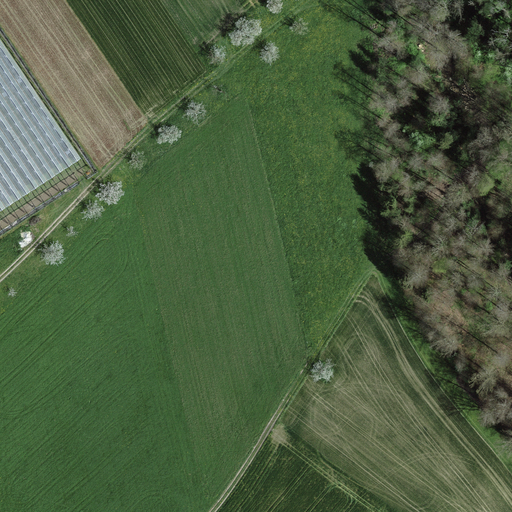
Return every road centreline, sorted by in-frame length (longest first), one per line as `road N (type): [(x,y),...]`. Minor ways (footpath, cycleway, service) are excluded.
road 1 (track): [(0,271),(119,156),(292,12)]
road 2 (track): [(217,511),(343,304),(396,253)]
road 3 (track): [(511,143),(478,188),(396,253)]
